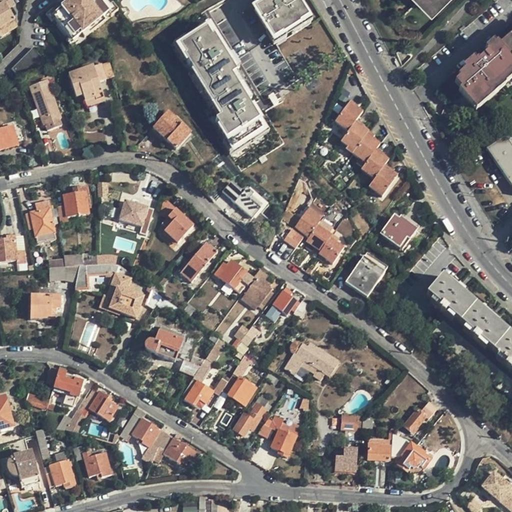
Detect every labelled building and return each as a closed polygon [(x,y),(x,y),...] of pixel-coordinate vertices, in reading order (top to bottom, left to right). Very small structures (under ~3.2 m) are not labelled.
[(0,29),(15,21),(9,10),(14,7),(9,0),(2,0),(1,1),(2,2),(0,3),(0,29)] [(111,12),(107,7),(102,0),(99,0),(93,4),(90,6),(85,0),(71,0),(68,3),(61,8),(53,13),(49,16),(52,20),(66,39),(68,43),(73,39),(77,36),(100,20),(106,16),(111,12)] [(294,0),(270,0),(254,10),(272,41),(281,36),(282,37),(299,26),(298,25),(307,20),(294,0)] [(111,4),(107,7),(111,12),(106,16),(108,18),(116,13),(111,4)] [(48,22),(52,20),(49,16),(53,13),(51,10),(43,15),(48,22)] [(102,23),(100,20),(77,36),(80,39),(102,23)] [(0,34),(17,24),(15,21),(0,29),(0,34)] [(205,31),(179,46),(185,56),(183,57),(219,118),(214,121),(225,139),(239,131),(240,132),(257,122),(231,78),(235,75),(213,38),(211,40),(205,31)] [(75,43),(73,39),(68,43),(66,39),(62,41),(67,49),(75,43)] [(476,61),(456,78),(464,86),(457,93),(470,107),(500,82),(499,81),(511,69),(511,39),(501,49),(495,43),(484,53),(486,55),(477,62),(476,61)] [(33,46),(28,51),(36,59),(41,54),(33,46)] [(28,51),(22,56),(30,64),(36,59),(28,51)] [(22,56),(17,61),(25,69),(30,64),(22,56)] [(19,75),(25,69),(17,61),(11,66),(19,75)] [(82,96),(84,102),(94,98),(96,104),(105,101),(98,84),(107,81),(101,66),(68,77),(76,98),(82,96)] [(503,85),(511,76),(511,69),(499,81),(500,82),(503,85)] [(449,84),(457,93),(464,86),(456,78),(449,84)] [(504,87),(503,85),(500,82),(470,107),(475,113),(504,87)] [(42,121),(59,114),(58,112),(63,110),(60,103),(55,105),(49,89),(32,95),(42,121)] [(86,107),(96,104),(94,98),(84,102),(86,107)] [(335,124),(348,133),(357,121),(362,114),(355,110),(357,108),(350,103),(335,124)] [(59,114),(42,121),(44,126),(61,119),(59,114)] [(167,114),(153,129),(176,150),(189,136),(167,114)] [(348,133),(341,143),(348,148),(356,153),(369,134),(362,130),(364,127),(357,121),(348,133)] [(0,149),(17,145),(12,128),(0,131),(0,149)] [(356,153),(353,156),(360,161),(366,165),(377,150),(380,145),(377,143),(373,141),(375,138),(369,134),(356,153)] [(511,145),(507,138),(507,136),(506,137),(506,138),(489,149),(487,149),(487,150),(487,152),(489,152),(507,178),(511,174),(511,145)] [(346,152),(348,148),(341,143),(339,147),(346,152)] [(348,148),(346,152),(353,156),(356,153),(348,148)] [(384,168),(387,164),(389,161),(381,153),(377,150),(366,165),(364,169),(362,172),(375,180),(384,168)] [(395,170),(387,164),(384,168),(392,173),(395,170)] [(375,180),(372,185),(378,189),(376,193),(382,197),(397,177),(392,173),(384,168),(375,180)] [(106,184),(97,184),(97,198),(106,198),(106,184)] [(223,191),(243,210),(253,200),(261,207),(266,201),(247,185),(237,196),(227,186),(223,191)] [(58,207),(58,209),(59,218),(60,224),(67,223),(66,218),(88,214),(86,195),(63,198),(64,206),(58,207)] [(175,210),(164,200),(158,216),(166,218),(167,219),(172,223),(166,230),(164,232),(177,244),(192,228),(174,211),(175,210)] [(55,239),(51,220),(49,211),(51,210),(49,202),(35,205),(36,214),(31,215),(34,230),(37,243),(55,239)] [(124,202),(118,221),(141,228),(140,234),(147,236),(154,210),(124,202)] [(51,220),(59,218),(58,209),(51,210),(49,211),(51,220)] [(310,211),(305,218),(312,223),(316,226),(322,219),(310,211)] [(394,218),(381,234),(399,247),(406,237),(409,239),(419,226),(403,214),(398,221),(394,218)] [(29,232),(34,230),(31,215),(25,216),(29,232)] [(319,228),(316,226),(312,223),(305,218),(303,221),(295,232),(300,237),(308,242),(317,231),(319,228)] [(161,225),(166,230),(172,223),(167,219),(161,225)] [(289,232),(290,233),(299,238),(300,237),(295,232),(290,229),(289,232)] [(329,242),(331,240),(317,231),(308,242),(306,245),(314,251),(320,255),(329,242)] [(301,241),(299,238),(290,233),(283,243),(294,251),(301,241)] [(17,251),(16,237),(6,239),(7,242),(0,242),(0,263),(17,262),(17,266),(26,264),(24,250),(17,251)] [(23,237),(16,237),(17,251),(24,250),(23,237)] [(320,255),(318,257),(324,262),(332,267),(343,252),(337,247),(329,242),(320,255)] [(216,253),(206,244),(181,274),(191,283),(216,253)] [(66,257),(67,268),(79,267),(92,266),(97,266),(97,257),(97,255),(66,257)] [(366,255),(345,284),(366,299),(386,269),(366,255)] [(105,257),(97,257),(97,266),(109,265),(109,260),(105,260),(105,257)] [(56,261),(57,269),(65,268),(64,260),(56,261)] [(246,285),(248,286),(253,279),(231,262),(226,267),(223,265),(215,275),(239,294),(246,285)] [(128,288),(132,277),(118,267),(109,265),(97,266),(92,266),(79,267),(76,285),(75,289),(87,288),(86,277),(115,275),(111,287),(114,288),(106,312),(118,316),(119,314),(135,320),(139,311),(143,299),(129,294),(131,289),(128,288)] [(264,281),(270,272),(262,266),(253,279),(248,286),(244,291),(246,293),(244,295),(258,306),(257,307),(261,310),(272,294),(269,292),(270,290),(267,288),(269,285),(264,281)] [(64,282),(76,285),(79,267),(67,268),(65,268),(64,282)] [(51,283),(64,282),(65,268),(57,269),(50,269),(51,283)] [(511,336),(442,276),(426,294),(431,299),(430,301),(452,320),(454,318),(465,327),(462,329),(485,349),(487,346),(498,355),(496,358),(511,372),(511,336)] [(164,290),(154,283),(153,284),(150,289),(159,296),(164,290)] [(100,309),(106,312),(114,288),(111,287),(107,298),(103,297),(100,309)] [(290,311),(294,314),(299,305),(290,298),(292,295),(285,290),(273,306),(281,313),(286,316),(290,311)] [(153,311),(156,306),(158,303),(161,299),(151,293),(146,306),(153,311)] [(255,311),(257,307),(258,306),(244,295),(241,300),(255,311)] [(61,298),(31,297),(30,320),(43,321),(43,320),(55,320),(56,310),(60,310),(61,298)] [(180,311),(162,298),(161,299),(158,303),(156,306),(162,311),(167,309),(178,317),(180,314),(179,313),(180,311)] [(301,302),(299,305),(294,314),(293,314),(302,319),(310,307),(301,302)] [(188,305),(182,313),(189,317),(195,310),(188,305)] [(273,323),(281,313),(273,306),(265,317),(273,323)] [(511,380),(442,321),(434,331),(497,386),(511,398),(511,380)] [(80,343),(97,347),(95,355),(104,357),(106,349),(109,350),(114,329),(85,323),(80,343)] [(184,337),(160,328),(155,343),(152,342),(150,341),(147,342),(145,344),(144,345),(144,348),(145,351),(147,352),(174,362),(184,337)] [(238,340),(232,348),(235,350),(238,345),(247,333),(241,328),(235,337),(238,340)] [(259,335),(251,328),(247,333),(238,345),(240,347),(242,346),(246,349),(252,341),(254,342),(259,335)] [(222,344),(218,341),(214,346),(212,349),(217,352),(222,344)] [(317,370),(314,374),(313,376),(320,381),(324,375),(328,377),(337,363),(312,347),(309,350),(306,348),(298,343),(296,342),(293,343),(292,345),(290,347),(290,349),(291,352),(293,354),(285,369),(295,375),(300,366),(308,371),(311,366),(317,370)] [(235,350),(238,353),(241,355),(245,350),(240,347),(238,345),(235,350)] [(217,352),(212,349),(205,361),(211,365),(219,353),(217,352)] [(240,379),(243,374),(249,365),(251,366),(253,363),(244,357),(241,361),(226,385),(221,393),(245,407),(255,389),(240,379)] [(194,378),(202,366),(203,364),(193,360),(190,367),(183,364),(180,372),(194,378)] [(205,361),(203,364),(202,366),(208,370),(211,365),(205,361)] [(65,380),(68,368),(61,366),(59,370),(55,386),(54,388),(67,392),(66,395),(64,405),(73,407),(76,399),(78,400),(83,383),(74,380),(73,382),(65,380)] [(208,370),(202,366),(194,378),(182,397),(185,399),(184,401),(194,408),(195,406),(202,411),(212,394),(213,393),(199,384),(208,370)] [(308,371),(314,374),(317,370),(311,366),(308,371)] [(55,386),(59,370),(51,368),(46,384),(55,386)] [(246,376),(243,374),(240,379),(255,389),(258,385),(245,377),(246,376)] [(278,381),(269,374),(266,380),(275,385),(278,381)] [(212,394),(218,398),(221,393),(226,385),(220,382),(213,393),(212,394)] [(117,409),(110,404),(106,401),(108,399),(100,393),(99,395),(93,391),(80,413),(85,416),(89,410),(109,422),(117,409)] [(48,410),(50,402),(28,395),(26,403),(48,410)] [(0,430),(11,427),(6,408),(11,407),(8,397),(0,399),(0,430)] [(259,399),(255,405),(247,417),(245,416),(244,415),(234,431),(243,437),(249,429),(252,431),(265,411),(262,409),(266,403),(259,399)] [(417,411),(404,427),(412,433),(425,418),(427,420),(436,410),(428,403),(420,413),(417,411)] [(253,404),(245,416),(247,417),(255,405),(253,404)] [(300,428),(288,423),(287,426),(282,424),(283,420),(274,416),(271,422),(269,428),(272,429),(272,430),(277,433),(271,449),(278,452),(277,455),(287,459),(300,428)] [(361,418),(343,416),(341,431),(360,432),(361,418)] [(58,430),(65,431),(71,422),(66,418),(58,430)] [(147,455),(154,460),(159,448),(166,435),(142,420),(132,436),(137,440),(135,443),(141,446),(142,444),(151,450),(147,455)] [(269,428),(264,425),(257,436),(267,440),(272,430),(272,429),(269,428)] [(42,430),(35,432),(35,433),(43,462),(51,459),(42,430)] [(179,466),(181,463),(184,459),(188,462),(194,465),(200,456),(166,435),(159,448),(154,460),(159,463),(164,456),(179,466)] [(423,454),(421,452),(418,449),(416,448),(410,444),(392,436),(391,457),(399,457),(402,460),(397,467),(406,473),(409,474),(413,475),(417,475),(420,473),(424,469),(429,462),(422,456),(423,454)] [(368,462),(374,462),(381,463),(388,463),(389,442),(368,441),(368,462)] [(423,442),(418,449),(421,452),(426,445),(423,442)] [(100,475),(101,479),(112,476),(106,453),(92,457),(89,445),(73,449),(77,462),(84,460),(89,478),(96,477),(100,475)] [(356,451),(343,451),(342,460),(335,459),(334,473),(355,474),(356,451)] [(426,451),(423,454),(422,456),(429,462),(433,456),(426,451)] [(19,477),(20,482),(38,477),(32,452),(14,457),(11,459),(9,461),(8,465),(8,469),(10,472),(12,475),(16,477),(19,477)] [(55,458),(56,461),(57,465),(68,461),(66,455),(55,458)] [(75,485),(68,461),(57,465),(49,467),(44,468),(50,488),(62,485),(63,488),(75,485)] [(511,511),(511,484),(495,471),(482,487),(502,502),(501,503),(511,511)] [(40,484),(38,477),(20,482),(22,488),(40,484)] [(478,511),(484,506),(474,499),(468,506),(474,511),(478,511)] [(219,511),(220,501),(202,500),(201,511),(219,511)]
